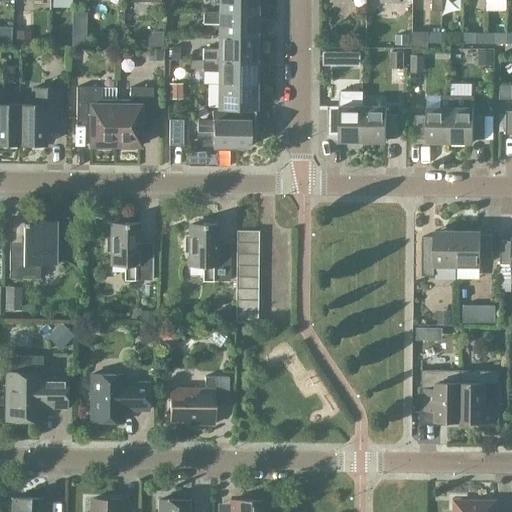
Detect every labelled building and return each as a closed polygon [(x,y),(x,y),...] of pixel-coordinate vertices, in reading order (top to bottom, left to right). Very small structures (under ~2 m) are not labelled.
[(218,0),(218,12),(252,12),(252,13),(256,13),(255,0),(218,0)] [(431,0),(432,10),(442,10),(442,0),(431,0)] [(252,12),(218,12),(202,12),(202,23),(218,24),(218,36),(255,36),(255,20),(252,20),(252,13),(252,12)] [(429,32),(429,42),(441,42),(441,32),(429,32)] [(463,42),(463,32),(451,32),(451,42),(463,42)] [(463,32),(463,42),(475,42),(475,32),(463,32)] [(83,45),(79,33),(67,37),(72,50),(83,45)] [(506,43),(506,33),(494,33),(494,43),(506,43)] [(161,35),(145,36),(146,51),(162,50),(161,35)] [(255,53),(255,36),(218,36),(218,49),(202,48),(202,60),(251,60),(252,53),(255,53)] [(332,75),(332,55),(322,55),(322,75),(332,75)] [(251,68),(251,60),(202,60),(202,71),(218,71),(217,84),(255,84),(255,68),(251,68)] [(255,84),(217,84),(207,84),(207,107),(211,107),(211,120),(251,121),(251,120),(251,101),(255,101),(255,84)] [(0,143),(18,144),(19,104),(5,104),(6,87),(0,87),(0,143)] [(114,145),(115,100),(100,100),(100,87),(76,87),(75,119),(89,119),(89,145),(94,145),(94,148),(109,148),(110,145),(114,145)] [(115,100),(114,145),(119,145),(119,149),(134,149),(134,145),(139,145),(139,120),(151,120),(152,88),(129,87),(129,100),(115,100)] [(19,104),(18,144),(44,144),(45,126),(58,126),(59,88),(45,88),(45,98),(32,98),(32,104),(19,104)] [(449,142),(450,95),(440,95),(440,107),(426,107),(426,115),(414,115),(414,138),(426,138),(426,142),(449,142)] [(484,116),(473,116),(473,95),(450,95),(449,142),(472,143),(473,139),(484,139),(484,116)] [(327,112),(327,135),(338,135),(338,141),(362,141),(362,106),(362,97),(339,97),(339,106),(339,112),(327,112)] [(362,106),(362,141),(385,142),(385,138),(397,138),(397,115),(386,115),(386,106),(362,106)] [(168,119),(168,146),(182,146),(182,120),(168,119)] [(251,121),(211,120),(196,120),(196,132),(212,132),(212,146),(215,146),(215,149),(228,149),(228,146),(248,146),(248,140),(254,140),(254,120),(251,120),(251,121)] [(194,134),(194,150),(210,150),(210,134),(194,134)] [(54,263),(55,222),(23,222),(23,250),(9,250),(8,278),(39,278),(39,263),(54,263)] [(106,237),(106,251),(110,251),(110,264),(124,264),(124,279),(151,280),(152,251),(138,251),(138,223),(123,223),(123,224),(111,224),(111,237),(106,237)] [(216,251),(217,224),(201,223),(201,225),(189,225),(189,238),(184,238),(184,252),(189,252),(189,265),(202,265),(202,280),(229,280),(229,252),(216,251)] [(258,242),(258,231),(236,230),(236,242),(258,242)] [(456,266),(456,231),(433,231),(433,237),(421,237),(421,275),(433,275),(433,266),(456,266)] [(456,231),(456,266),(480,266),(480,258),(491,258),(491,235),(480,235),(480,231),(456,231)] [(511,280),(511,237),(511,241),(500,240),(499,280),(511,280)] [(257,254),(258,242),(236,242),(235,254),(257,254)] [(257,265),(257,254),(235,254),(235,265),(257,265)] [(257,277),(257,265),(235,265),(235,277),(257,277)] [(257,288),(257,277),(235,277),(235,288),(257,288)] [(21,309),(21,286),(4,286),(4,309),(21,309)] [(257,300),(257,288),(235,288),(235,300),(257,300)] [(257,311),(257,300),(235,300),(235,311),(257,311)] [(257,323),(257,311),(235,311),(235,322),(257,323)] [(459,421),(460,370),(421,370),(421,386),(420,386),(419,412),(435,412),(435,420),(459,421)] [(498,425),(499,391),(499,383),(484,383),(484,371),(460,370),(459,421),(482,421),(482,425),(498,425)] [(6,372),(5,420),(41,421),(41,407),(66,407),(66,379),(41,379),(41,373),(6,372)] [(90,421),(123,421),(123,409),(148,410),(148,383),(123,383),(123,374),(91,374),(90,421)] [(169,388),(169,422),(195,422),(195,424),(213,424),(213,404),(228,404),(228,376),(204,376),(204,388),(169,388)] [(44,511),(45,498),(15,498),(14,511),(44,511)] [(133,511),(117,511),(117,499),(91,499),(90,511),(133,511)] [(192,511),(192,500),(159,499),(158,511),(192,511)] [(267,511),(267,501),(229,500),(229,511),(267,511)] [(494,511),(494,501),(454,501),(454,511),(494,511)]
